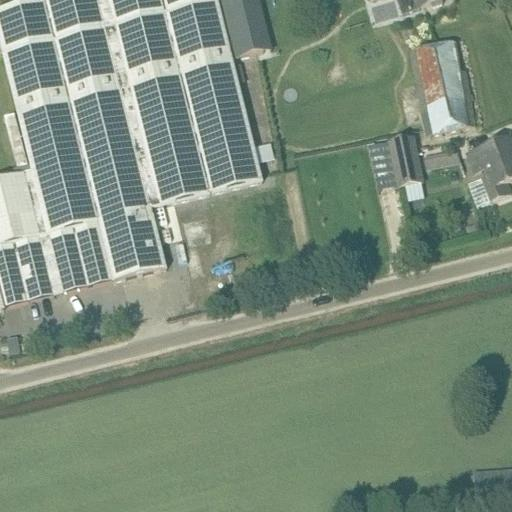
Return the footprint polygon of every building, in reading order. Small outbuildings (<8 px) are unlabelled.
[(0,45),(2,55),(0,55),(0,313),(4,313),(3,308),(112,281),(113,285),(166,272),(151,212),(262,185),(216,0),(61,0),(0,15),(0,45)] [(249,0),(239,0),(218,6),(221,19),(232,63),(263,55),(249,0)] [(370,0),(372,4),(381,0),(413,0),(417,11),(448,0),(370,0)] [(455,46),(436,50),(410,54),(424,138),(475,130),(466,74),(460,75),(455,46)] [(414,140),(387,146),(396,191),(424,185),(414,140)] [(511,183),(511,156),(507,143),(467,158),(474,177),(485,173),(488,179),(482,181),(491,205),(511,197),(507,186),(511,183)] [(456,154),(427,160),(430,171),(458,165),(456,154)] [(18,344),(8,346),(10,362),(20,360),(18,344)] [(477,508),(511,505),(511,473),(474,476),(477,508)]
